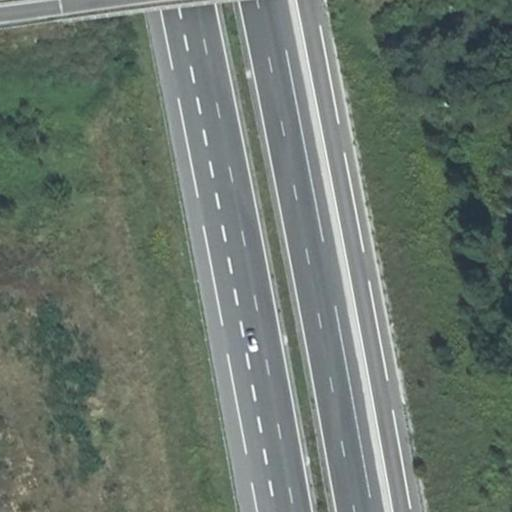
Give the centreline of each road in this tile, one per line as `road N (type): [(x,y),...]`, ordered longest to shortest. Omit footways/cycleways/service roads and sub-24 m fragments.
road 1 (motorway): [(356,511),(257,0)]
road 2 (motorway): [(401,511),(304,0)]
road 3 (motorway): [(196,0),(292,511)]
road 4 (motorway): [(0,14),(142,0)]
